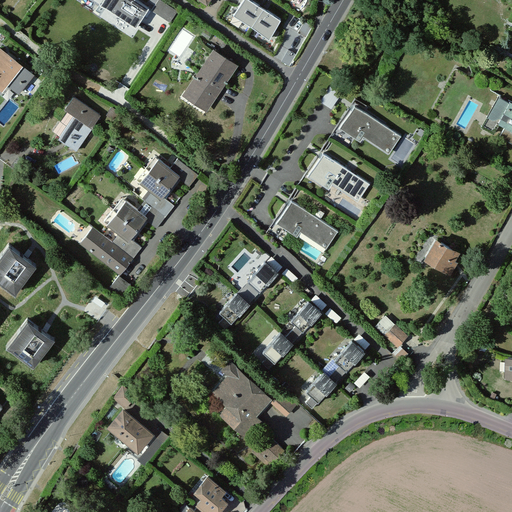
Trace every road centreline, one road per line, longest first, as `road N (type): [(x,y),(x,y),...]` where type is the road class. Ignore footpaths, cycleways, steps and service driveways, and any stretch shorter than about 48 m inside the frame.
road 1 (secondary): [(344,0),(234,183),(0,503)]
road 2 (tertiary): [(259,511),(346,426),(409,404)]
